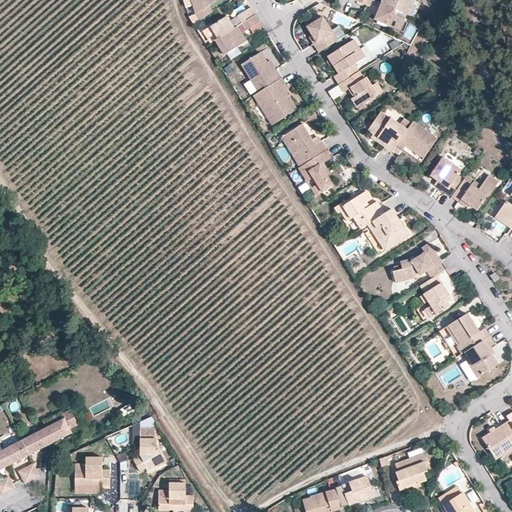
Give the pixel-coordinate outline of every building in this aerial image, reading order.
[(191,0),(195,14),(200,21),(212,13),(209,6),(216,2),(215,0),(191,0)] [(408,17),(415,1),(413,0),(383,0),(381,5),(406,16),(408,17)] [(408,17),(414,19),(421,3),(415,1),(408,17)] [(406,16),(381,5),(374,22),(399,32),(406,16)] [(257,16),(252,7),(238,16),(244,24),(257,16)] [(257,16),(244,24),(248,31),(261,22),(257,16)] [(212,27),(220,39),(235,30),(227,17),(212,27)] [(313,45),(319,54),(337,42),(321,17),(306,27),(311,36),(316,43),(313,45)] [(248,31),(244,24),(238,28),(242,34),(248,31)] [(216,41),(220,39),(212,27),(204,32),(212,44),(216,41)] [(220,39),(216,41),(225,55),(247,41),(242,34),(238,28),(235,30),(220,39)] [(396,40),(389,44),(393,50),(399,46),(396,40)] [(335,77),(340,85),(360,73),(355,65),(360,61),(355,53),(357,52),(351,42),(328,56),(330,60),(334,66),(339,74),(335,77)] [(355,53),(360,61),(365,58),(360,50),(357,52),(355,53)] [(260,93),(282,79),(277,72),(273,74),(267,64),(261,54),(243,66),(260,93)] [(273,74),(277,72),(270,62),(267,64),(273,74)] [(360,73),(340,85),(344,92),(349,89),(354,86),(358,94),(354,97),(352,98),(358,108),(377,96),(372,87),(367,78),(364,80),(360,73)] [(263,102),(262,107),(266,115),(272,116),(276,124),(297,110),(285,92),(283,88),(285,86),(282,79),(260,93),(258,94),(263,102)] [(377,84),(372,87),(377,96),(383,93),(377,84)] [(328,92),(333,100),(343,94),(338,86),(328,92)] [(354,86),(349,89),(354,97),(358,94),(354,86)] [(382,149),(390,154),(395,147),(406,132),(379,113),(366,132),(372,136),(385,145),(383,148),(382,149)] [(272,116),(266,115),(273,126),(276,124),(272,116)] [(302,163),(327,147),(321,139),(316,142),(303,121),(283,133),(289,143),(295,139),(301,148),(294,152),(302,163)] [(438,139),(413,121),(406,132),(395,147),(402,152),(405,147),(423,160),(438,139)] [(370,138),(383,148),(385,145),(372,136),(370,138)] [(295,139),(289,143),(291,146),(293,148),(294,152),(301,148),(295,139)] [(332,155),(327,147),(302,163),(299,165),(308,179),(313,175),(317,182),(312,185),(317,193),(333,182),(327,172),(321,162),(324,160),(332,155)] [(446,193),(452,197),(461,184),(455,180),(458,176),(462,171),(445,159),(432,177),(438,182),(435,186),(446,193)] [(331,170),(324,160),(321,162),(327,172),(331,170)] [(313,175),(308,179),(312,185),(317,182),(313,175)] [(461,184),(452,197),(461,203),(463,200),(470,205),(478,210),(498,182),(490,176),(482,187),(467,176),(464,181),(461,184)] [(362,224),(364,227),(367,226),(384,215),(377,203),(370,208),(366,209),(364,205),(367,203),(370,201),(366,193),(342,208),(343,211),(340,212),(347,223),(352,220),(357,227),(362,224)] [(511,195),(511,196),(511,205),(508,202),(500,213),(511,221),(511,195)] [(463,200),(461,203),(468,208),(470,205),(463,200)] [(338,214),(340,212),(343,211),(342,208),(340,206),(334,209),(338,214)] [(400,224),(391,211),(384,215),(367,226),(378,244),(381,242),(387,252),(410,237),(402,223),(400,224)] [(511,221),(500,213),(496,218),(511,229),(511,221)] [(435,268),(441,264),(443,263),(430,244),(422,248),(425,253),(411,261),(410,259),(401,261),(401,266),(394,268),(395,271),(393,272),(396,283),(415,278),(414,275),(418,272),(421,275),(428,270),(434,267),(435,268)] [(437,275),(445,270),(441,264),(435,268),(434,267),(428,270),(432,277),(437,275)] [(432,277),(420,285),(425,294),(421,296),(425,303),(428,301),(431,306),(425,310),(430,318),(449,307),(446,302),(444,303),(442,300),(447,296),(449,295),(437,275),(432,277)] [(465,354),(489,339),(484,330),(478,334),(467,315),(447,328),(459,346),(457,347),(463,356),(465,354)] [(494,346),(489,339),(465,354),(470,362),(474,369),(471,371),(478,380),(499,367),(492,358),(488,350),(491,349),(494,346)] [(63,419),(39,432),(45,445),(45,447),(70,433),(63,419)] [(501,457),(511,449),(511,425),(510,422),(495,431),(491,434),(482,439),(491,453),(496,450),(501,457)] [(141,428),(141,439),(139,455),(133,459),(139,471),(146,468),(153,464),(154,467),(164,461),(157,447),(156,448),(156,439),(155,439),(155,428),(141,428)] [(45,445),(39,432),(21,441),(28,455),(45,447),(45,445)] [(21,441),(3,451),(10,465),(28,455),(21,441)] [(495,460),(501,457),(496,450),(491,453),(495,460)] [(3,451),(0,452),(0,469),(10,465),(3,451)] [(399,491),(402,489),(410,486),(410,484),(416,481),(417,484),(419,483),(426,480),(423,472),(425,471),(423,462),(427,461),(424,453),(394,464),(397,473),(395,473),(398,482),(396,482),(399,491)] [(76,470),(75,485),(104,485),(109,485),(110,470),(102,470),(102,458),(86,458),(85,470),(76,470)] [(121,462),(120,496),(127,496),(128,462),(121,462)] [(31,480),(38,476),(32,464),(25,467),(26,468),(31,480)] [(24,483),(31,480),(26,468),(18,472),(24,483)] [(367,476),(342,484),(349,504),(373,496),(367,476)] [(1,481),(7,492),(13,489),(8,478),(1,481)] [(410,486),(402,489),(404,492),(420,486),(419,483),(417,484),(416,481),(410,484),(410,486)] [(169,496),(159,496),(159,511),(193,510),(194,496),(185,496),(186,483),(169,483),(169,496)] [(445,511),(473,511),(458,487),(438,500),(446,511),(445,511)] [(332,510),(340,507),(336,488),(311,496),(311,498),(303,500),(306,511),(328,511),(332,511),(332,510)] [(489,511),(483,503),(478,507),(481,511),(489,511)]
